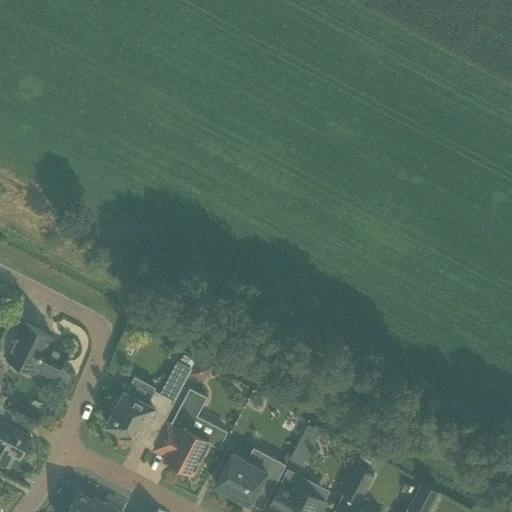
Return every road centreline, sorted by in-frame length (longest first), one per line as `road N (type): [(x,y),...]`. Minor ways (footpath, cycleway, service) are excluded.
road 1 (residential): [(0,275),(105,328),(64,443)]
road 2 (residential): [(196,511),(64,443)]
